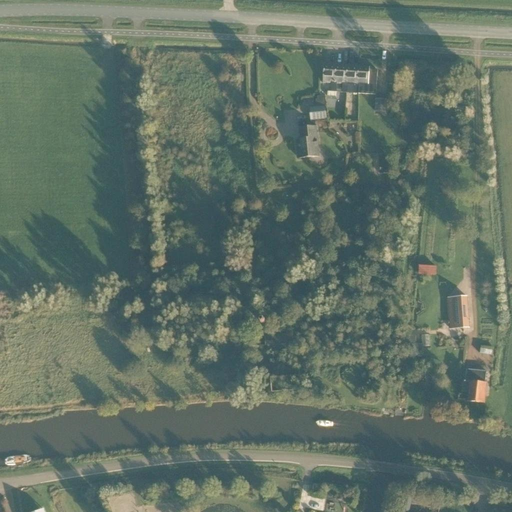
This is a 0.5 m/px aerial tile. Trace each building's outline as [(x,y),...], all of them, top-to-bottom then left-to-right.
[(334,85),(335,67),(324,66),(323,84),(331,84),(330,93),(336,93),(336,85),(334,85)] [(346,68),(335,67),(334,85),(336,85),(336,93),(341,94),(346,94),(347,86),(345,86),(346,68)] [(357,69),(346,68),(345,86),(347,86),(346,94),(357,95),(358,86),(356,86),(357,69)] [(369,69),(357,69),(356,86),(358,86),(364,87),(363,95),(368,96),(369,87),(367,87),(369,69)] [(316,99),(316,107),(326,106),(325,96),(317,96),(318,99),(316,99)] [(387,100),(377,99),(376,111),(386,112),(387,100)] [(328,119),(326,106),(316,107),(310,108),(311,121),(328,119)] [(318,158),(315,128),(299,129),(300,141),(296,141),(298,160),(318,158)] [(387,155),(379,156),(380,174),(388,174),(387,155)] [(470,327),(468,297),(449,298),(451,329),(470,327)] [(237,330),(236,318),(218,320),(219,332),(237,330)] [(416,343),(417,330),(406,330),(405,348),(410,348),(410,359),(417,359),(417,355),(423,356),(424,346),(431,347),(431,335),(423,334),(423,343),(416,343)] [(291,353),(289,335),(265,337),(266,346),(273,346),(274,354),(291,353)] [(485,372),(466,370),(464,382),(470,383),(469,396),(467,396),(466,400),(468,400),(468,403),(482,404),(485,372)] [(305,391),(304,376),(271,378),(272,393),(305,391)]
